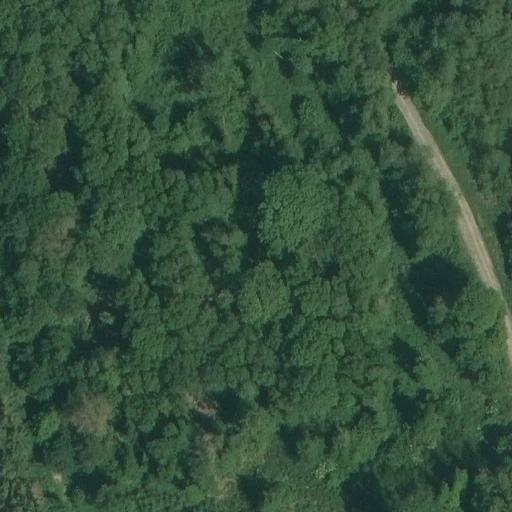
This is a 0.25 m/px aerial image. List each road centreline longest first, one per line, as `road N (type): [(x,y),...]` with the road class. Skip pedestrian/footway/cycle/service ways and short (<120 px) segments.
road 1 (track): [(511,365),(404,98),(349,0)]
road 2 (track): [(0,313),(70,511)]
